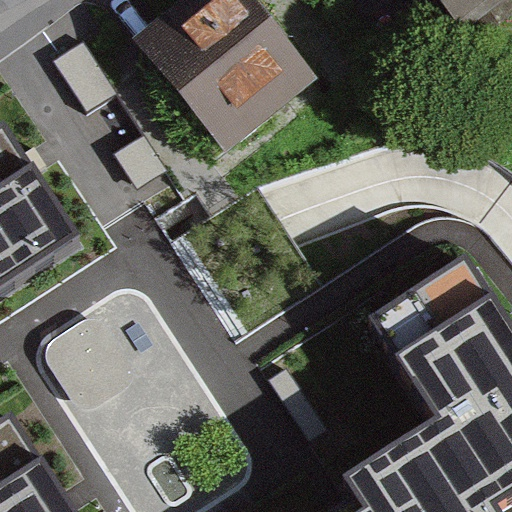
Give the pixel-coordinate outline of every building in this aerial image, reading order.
[(224,160),(319,85),(251,0),(194,0),(135,47),(224,160)] [(445,0),(470,32),(511,0),(445,0)] [(84,44),(55,62),(86,112),(115,94),(84,44)] [(5,123),(0,125),(0,290),(80,239),(31,163),(5,123)] [(145,138),(116,155),(138,190),(166,172),(145,138)] [(437,416),(347,473),(360,494),(332,511),(506,511),(500,503),(511,495),(511,319),(468,252),(371,314),(437,416)] [(98,317),(41,355),(86,421),(143,383),(98,317)] [(9,411),(0,417),(0,511),(75,511),(67,500),(9,411)]
